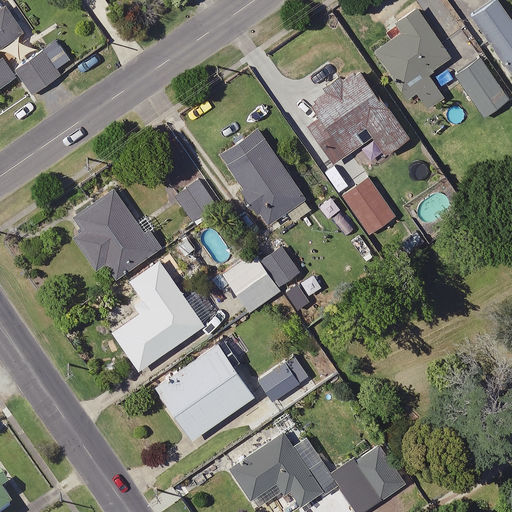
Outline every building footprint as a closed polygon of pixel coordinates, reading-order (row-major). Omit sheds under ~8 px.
[(0,0),(0,85),(14,75),(0,56),(0,45),(22,29),(0,0)] [(450,56),(414,0),(407,0),(391,10),(404,30),(377,48),(407,96),(418,89),(429,106),(445,96),(429,70),(450,56)] [(511,16),(500,0),(491,0),(472,14),(511,70),(511,16)] [(73,55),(62,41),(46,53),(42,48),(16,68),(34,92),(60,72),(56,68),(73,55)] [(510,97),(482,57),(457,74),(485,115),(510,97)] [(327,88),(315,97),(311,100),(321,114),(307,124),(335,162),(353,149),(366,165),(407,135),(357,66),(346,74),(342,69),(323,83),(327,88)] [(220,152),(267,223),(279,215),(284,221),(311,203),(258,126),(220,152)] [(394,215),(368,177),(345,193),(370,231),(394,215)] [(178,194),(198,224),(222,209),(203,178),(178,194)] [(110,286),(165,248),(151,228),(146,231),(115,187),(76,214),(84,226),(74,233),(110,286)] [(278,285),(299,271),(280,243),(259,258),(254,250),(224,271),(250,309),(281,288),(278,285)] [(125,283),(143,308),(132,316),(138,324),(119,337),(140,367),(215,314),(193,283),(182,291),(160,259),(125,283)] [(312,293),(300,275),(286,285),(299,303),(312,293)] [(255,393),(219,340),(157,383),(193,436),(255,393)] [(303,379),(289,358),(255,380),(270,402),(303,379)] [(233,467),(258,505),(281,489),(285,494),(292,489),(302,503),(323,489),(284,432),(233,467)] [(360,511),(406,482),(378,440),(351,457),(331,471),(358,511),(360,511)] [(5,496),(13,490),(0,471),(0,511),(6,511),(13,508),(5,496)]
